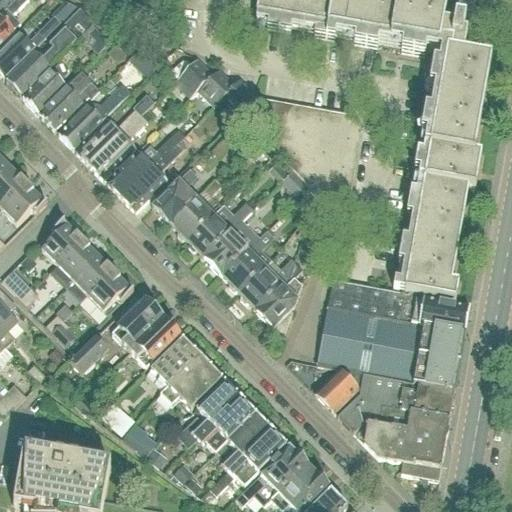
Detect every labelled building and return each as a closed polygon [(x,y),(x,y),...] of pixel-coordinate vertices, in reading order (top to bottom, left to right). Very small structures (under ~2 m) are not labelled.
[(0,19),(5,14),(14,6),(7,0),(5,0),(0,5),(0,19)] [(407,297),(424,299),(454,305),(458,287),(451,286),(467,193),(474,195),(480,161),(473,159),(490,65),(462,60),(470,18),(466,17),(469,0),(445,0),(444,7),(403,0),(258,0),(255,19),(446,53),(403,296),(407,297)] [(5,14),(0,19),(0,49),(14,35),(20,29),(5,14)] [(5,87),(19,102),(48,73),(91,31),(93,29),(79,14),(59,34),(62,37),(48,50),(52,54),(41,65),(34,58),(5,87)] [(93,29),(91,31),(108,48),(124,32),(100,22),(93,29)] [(0,57),(0,82),(2,85),(34,54),(56,31),(50,25),(27,48),(19,39),(0,57)] [(148,46),(127,68),(142,83),(163,61),(148,46)] [(212,80),(197,66),(179,84),(194,99),(212,80)] [(21,104),(37,120),(65,92),(59,85),(68,76),(59,67),(50,76),(49,76),(21,104)] [(197,97),(213,112),(221,104),(234,90),(218,75),(197,97)] [(65,92),(37,120),(53,136),(87,102),(90,104),(99,95),(87,83),(72,99),(65,92)] [(234,90),(221,104),(238,120),(255,103),(256,102),(239,85),(234,90)] [(87,112),(58,141),(72,156),(101,127),(101,126),(126,103),(120,98),(96,121),(87,112)] [(292,176),(305,190),(325,210),(347,214),(360,137),(351,136),(346,129),(348,120),(255,103),(238,120),(292,176)] [(75,158),(89,173),(140,121),(134,115),(114,135),(106,127),(75,158)] [(140,121),(89,173),(103,187),(136,156),(127,147),(147,128),(140,121)] [(121,205),(176,150),(169,143),(155,157),(147,149),(138,158),(106,190),(121,205)] [(176,150),(121,205),(134,218),(166,187),(158,179),(181,156),(176,150)] [(0,184),(10,174),(0,163),(0,184)] [(10,174),(0,184),(0,214),(0,215),(26,189),(10,174)] [(295,201),(305,190),(292,176),(281,187),(295,201)] [(196,204),(178,186),(151,213),(169,230),(196,204)] [(26,189),(0,215),(16,231),(29,217),(33,221),(46,209),(45,208),(44,208),(26,189)] [(212,221),(196,204),(169,230),(177,238),(176,241),(181,246),(184,245),(186,247),(212,221)] [(212,221),(186,247),(188,249),(187,252),(192,257),(196,256),(203,264),(202,265),(203,265),(230,238),(241,227),(253,216),(245,208),(231,221),(222,212),(212,221)] [(0,239),(4,244),(14,233),(0,219),(0,239)] [(63,226),(50,239),(54,243),(41,256),(56,271),(82,246),(63,227),(64,227),(63,226)] [(230,238),(203,265),(220,283),(221,282),(222,283),(249,258),(247,256),(257,245),(241,227),(230,238)] [(249,258),(222,283),(229,290),(228,293),(233,298),(236,297),(239,300),(265,274),(253,262),(272,243),(265,237),(257,245),(247,256),(249,258)] [(82,246),(56,271),(71,287),(97,262),(82,246)] [(97,262),(71,287),(86,302),(112,277),(97,262)] [(256,318),(287,285),(293,268),(290,265),(273,282),(265,274),(239,300),(240,301),(239,304),(244,309),(247,308),(255,316),(254,317),(256,318)] [(287,285),(256,318),(272,335),(273,334),(281,343),(291,319),(289,317),(292,314),(295,305),(301,289),(299,289),(293,283),(301,276),(293,268),(287,285)] [(32,295),(12,276),(0,287),(20,307),(32,295)] [(112,277),(86,302),(102,318),(115,305),(119,309),(132,296),(131,295),(131,296),(112,277)] [(327,312),(464,338),(468,313),(423,304),(424,299),(407,297),(407,299),(387,296),(367,292),(332,286),(327,312)] [(32,295),(20,307),(25,313),(37,301),(32,295)] [(0,349),(4,354),(14,344),(7,337),(17,327),(8,317),(15,311),(0,296),(0,349)] [(128,357),(162,325),(144,307),(117,333),(117,334),(111,341),(128,357)] [(362,380),(453,397),(464,338),(327,312),(316,371),(362,380)] [(44,332),(50,338),(62,326),(56,320),(44,332)] [(179,342),(162,325),(128,357),(145,374),(151,368),(152,369),(179,342)] [(62,326),(50,338),(56,344),(56,343),(64,335),(68,332),(62,326)] [(69,368),(82,381),(107,357),(95,343),(69,368)] [(192,357),(181,345),(150,376),(167,393),(167,394),(199,362),(193,356),(192,357)] [(210,374),(199,362),(167,394),(167,393),(159,400),(171,412),(178,405),(189,416),(221,385),(210,374)] [(27,377),(39,389),(44,383),(33,371),(27,377)] [(314,400),(333,419),(357,395),(338,377),(314,400)] [(377,432),(383,415),(448,427),(453,397),(362,380),(358,402),(336,423),(352,439),(362,428),(377,432)] [(196,446),(239,404),(223,388),(195,416),(199,419),(178,440),(189,451),(195,445),(196,446)] [(7,396),(19,408),(25,402),(13,390),(7,396)] [(1,402),(13,414),(19,408),(7,396),(1,402)] [(74,411),(93,429),(104,416),(86,399),(74,411)] [(255,419),(239,404),(196,446),(203,453),(208,448),(218,458),(228,449),(226,447),(255,419)] [(97,428),(119,444),(131,427),(109,411),(97,428)] [(352,440),(353,439),(377,464),(384,466),(402,469),(400,480),(437,487),(439,475),(440,475),(448,427),(383,415),(377,432),(362,428),(352,439),(352,440)] [(270,436),(255,419),(226,447),(228,449),(236,457),(221,471),(227,477),(270,436)] [(285,451),(270,436),(227,477),(233,483),(248,469),(257,478),(285,451)] [(142,461),(142,437),(123,437),(123,461),(142,461)] [(176,452),(173,438),(154,442),(158,457),(176,452)] [(277,500),(306,471),(294,460),(288,454),(260,482),(235,506),(240,511),(242,511),(252,502),(261,511),(263,511),(270,506),(277,499),(277,500)] [(109,471),(22,455),(19,472),(16,490),(0,486),(0,511),(137,511),(102,506),(109,471)] [(306,511),(327,492),(306,471),(277,500),(288,511),(306,511)] [(346,511),(329,495),(312,511),(346,511)]
